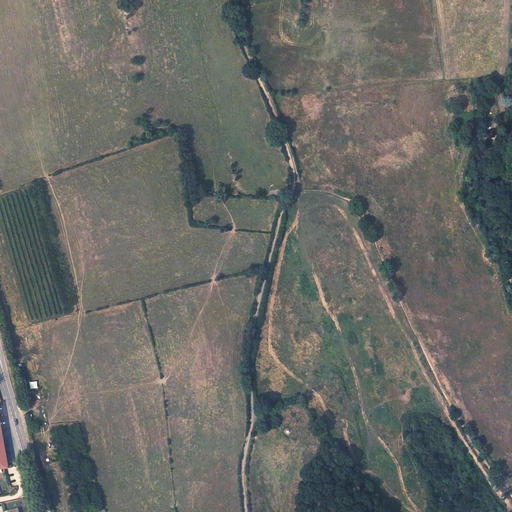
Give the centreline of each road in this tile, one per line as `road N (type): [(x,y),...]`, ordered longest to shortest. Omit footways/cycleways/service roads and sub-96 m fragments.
road 1 (track): [(236,0),(236,28),(293,178),(246,354),(244,511)]
road 2 (track): [(511,495),(467,436),(360,211),(325,191),(293,189)]
